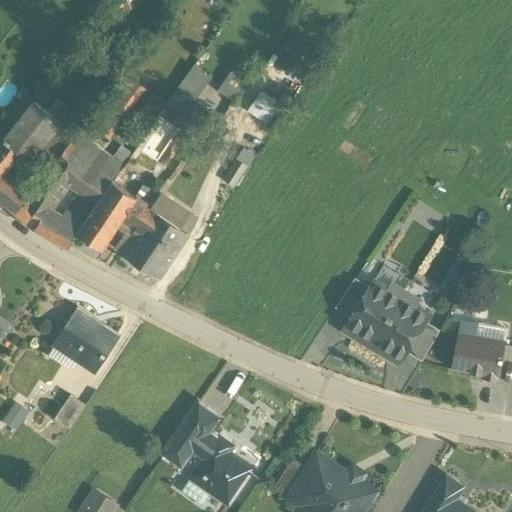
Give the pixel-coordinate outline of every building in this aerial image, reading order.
[(137,0),(112,0),(111,2),(127,14),(137,0)] [(68,152),(94,171),(102,159),(95,155),(142,91),(125,78),(68,152)] [(261,94),(250,111),(272,126),(283,108),(261,94)] [(45,104),(37,98),(32,104),(41,111),(45,104)] [(26,111),(12,130),(27,143),(54,163),(75,135),(41,111),(32,104),(26,111)] [(157,113),(149,109),(145,116),(152,120),(157,113)] [(145,116),(143,114),(136,125),(146,131),(152,120),(145,116)] [(12,130),(3,142),(5,144),(18,154),(27,143),(12,130)] [(5,144),(0,150),(0,199),(0,200),(14,184),(2,174),(18,154),(5,144)] [(244,150),(224,181),(234,188),(254,156),(244,150)] [(94,171),(68,152),(55,171),(88,195),(97,202),(111,183),(94,171)] [(118,171),(102,160),(94,171),(111,183),(118,171)] [(55,171),(30,205),(24,201),(16,213),(34,228),(46,212),(69,181),(55,171)] [(122,220),(136,198),(113,183),(79,234),(102,249),(122,220)] [(14,184),(0,200),(16,213),(24,201),(14,184)] [(159,194),(150,208),(189,233),(198,220),(159,194)] [(61,221),(50,237),(68,248),(83,222),(97,202),(88,195),(74,216),(68,212),(61,221)] [(136,198),(122,220),(140,232),(125,256),(159,277),(189,233),(150,208),(136,198)] [(61,221),(46,212),(34,228),(50,237),(61,221)] [(356,276),(335,307),(350,317),(367,290),(369,285),(356,276)] [(397,303),(384,295),(388,290),(373,280),(369,285),(367,290),(350,317),(347,322),(347,323),(351,326),(351,327),(357,331),(358,330),(374,340),(397,303)] [(410,311),(397,303),(374,340),(391,350),(390,351),(396,355),(397,354),(401,357),(402,356),(405,351),(424,320),(427,315),(413,306),(410,311)] [(94,321),(78,310),(55,343),(94,369),(113,340),(91,325),(94,321)] [(440,329),(424,320),(405,351),(422,361),(440,329)] [(491,338),(458,333),(451,369),(482,374),(488,344),(490,344),(491,338)] [(490,344),(488,344),(482,374),(481,378),(497,381),(504,347),(490,344)] [(70,394),(54,418),(69,427),(84,404),(70,394)] [(221,417),(198,401),(164,451),(168,453),(181,462),(192,446),(202,453),(205,455),(218,436),(211,432),(221,417)] [(4,422),(17,431),(29,412),(16,404),(4,422)] [(253,467),(229,450),(233,444),(219,435),(205,455),(190,477),(228,504),(253,467)] [(358,479),(315,452),(305,468),(293,487),(294,487),(324,507),(332,511),(360,511),(375,489),(373,488),(372,490),(357,480),(358,479)] [(292,459),(275,486),(289,495),(294,487),(293,487),(305,468),(292,459)] [(461,488),(445,477),(422,511),(469,511),(459,505),(452,501),(461,488)] [(106,511),(112,504),(93,491),(81,510),(83,511),(106,511)]
